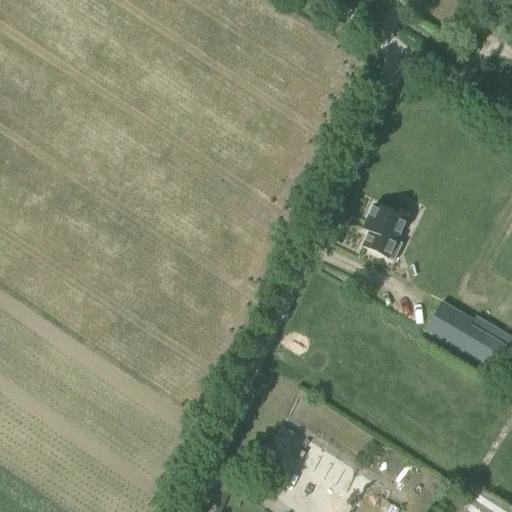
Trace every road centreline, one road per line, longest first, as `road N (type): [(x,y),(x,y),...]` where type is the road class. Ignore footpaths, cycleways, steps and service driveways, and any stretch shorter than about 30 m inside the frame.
road 1 (unclassified): [(182,511),(391,51)]
road 2 (unclassified): [(391,51),(511,134)]
